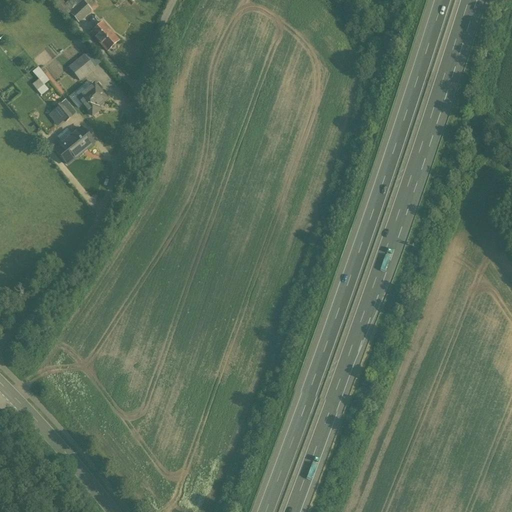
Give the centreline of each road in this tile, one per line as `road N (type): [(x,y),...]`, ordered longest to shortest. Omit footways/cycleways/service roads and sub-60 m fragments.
road 1 (motorway): [(445,0),(363,251),(264,511)]
road 2 (motorway): [(293,511),(467,0)]
road 3 (unclassified): [(0,347),(109,193),(174,0)]
road 4 (secondary): [(113,511),(3,385)]
